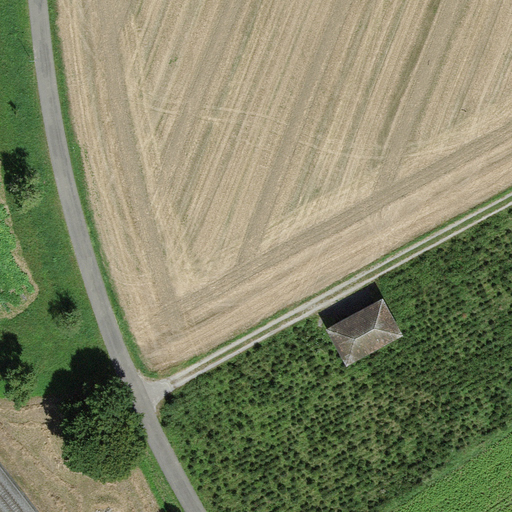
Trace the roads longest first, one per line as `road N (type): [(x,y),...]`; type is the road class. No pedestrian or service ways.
road 1 (residential): [(194,511),(166,472),(68,212),(40,74),(36,0)]
road 2 (track): [(136,399),(511,197)]
